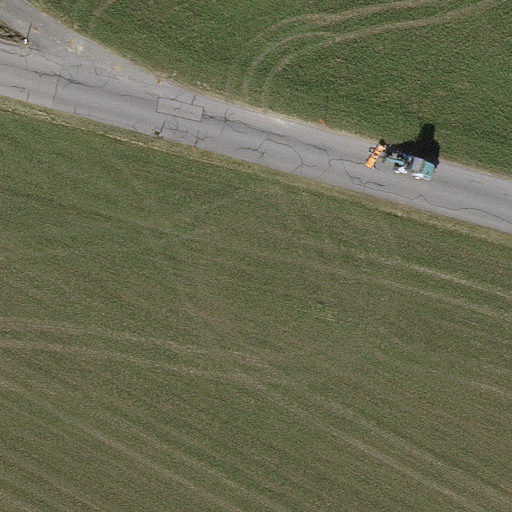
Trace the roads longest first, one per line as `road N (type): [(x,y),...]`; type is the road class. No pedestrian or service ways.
road 1 (tertiary): [(511,203),(0,71)]
road 2 (track): [(116,103),(64,47),(0,2)]
